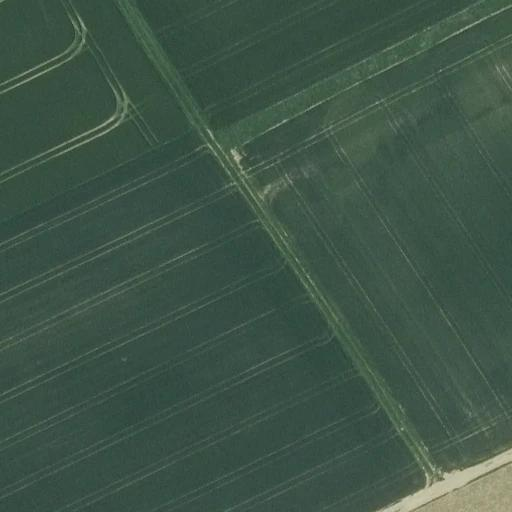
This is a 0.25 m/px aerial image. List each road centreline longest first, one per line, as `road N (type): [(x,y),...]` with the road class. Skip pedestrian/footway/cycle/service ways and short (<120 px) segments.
road 1 (track): [(433,492),(123,0)]
road 2 (track): [(511,454),(394,511)]
